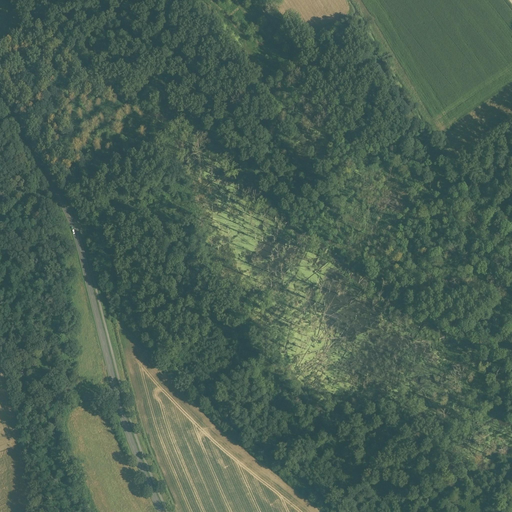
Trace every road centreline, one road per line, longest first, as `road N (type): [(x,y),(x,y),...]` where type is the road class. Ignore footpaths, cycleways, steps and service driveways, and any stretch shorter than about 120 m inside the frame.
road 1 (tertiary): [(0,101),(70,217),(123,419),(160,511)]
road 2 (track): [(29,511),(0,358)]
road 3 (track): [(429,128),(356,0)]
